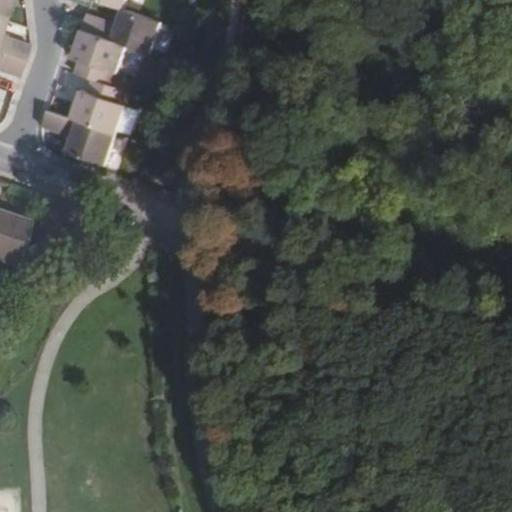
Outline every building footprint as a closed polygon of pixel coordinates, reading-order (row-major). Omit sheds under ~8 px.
[(0,0),(0,20),(4,22),(11,0),(0,0)] [(127,0),(92,0),(123,10),(124,10),(127,0)] [(124,10),(123,10),(118,25),(88,16),(83,31),(128,46),(152,54),(163,23),(124,10)] [(0,32),(4,22),(0,20),(0,51),(26,61),(30,47),(0,35),(0,32)] [(128,46),(83,31),(73,59),(80,61),(76,74),(92,79),(107,84),(111,71),(119,74),(128,46)] [(26,61),(0,51),(0,71),(20,78),(26,61)] [(73,119),(118,133),(128,105),(120,103),(124,89),(107,84),(92,79),(87,91),(82,90),(73,119)] [(108,166),(118,133),(73,119),(49,111),(43,128),(73,138),(68,153),(108,166)] [(29,224),(0,213),(0,259),(16,265),(29,224)]
